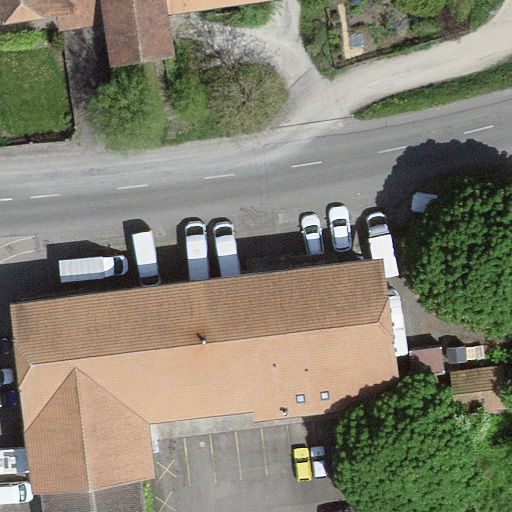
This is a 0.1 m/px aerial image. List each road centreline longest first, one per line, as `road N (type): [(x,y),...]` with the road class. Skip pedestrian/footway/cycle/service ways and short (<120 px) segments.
road 1 (unclassified): [(0,199),(322,162),(511,120)]
road 2 (track): [(511,24),(498,38),(360,85),(322,162)]
